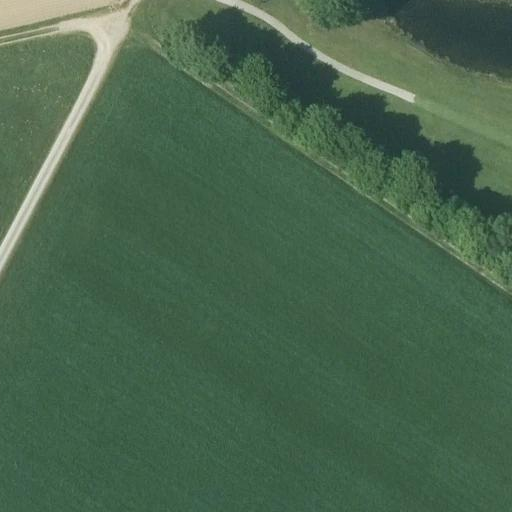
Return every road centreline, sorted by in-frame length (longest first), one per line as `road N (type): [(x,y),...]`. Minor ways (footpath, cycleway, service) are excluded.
road 1 (track): [(511,295),(123,26)]
road 2 (track): [(123,26),(0,269)]
road 3 (track): [(0,43),(123,26)]
